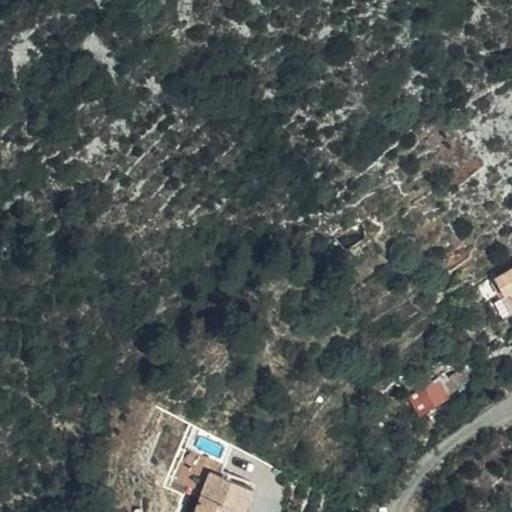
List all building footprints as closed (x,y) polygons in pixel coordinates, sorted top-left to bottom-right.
[(511,267),(497,276),(506,291),(490,300),(500,317),(511,310),(511,267)] [(445,370),(432,379),(442,396),(469,379),(463,368),(449,377),(445,370)] [(442,396),(432,379),(407,395),(419,413),(443,398),(442,396)] [(377,419),(369,410),(353,425),(369,440),(380,430),(373,423),(377,419)] [(194,511),(243,511),(253,489),(209,472),(200,497),(194,511)]
